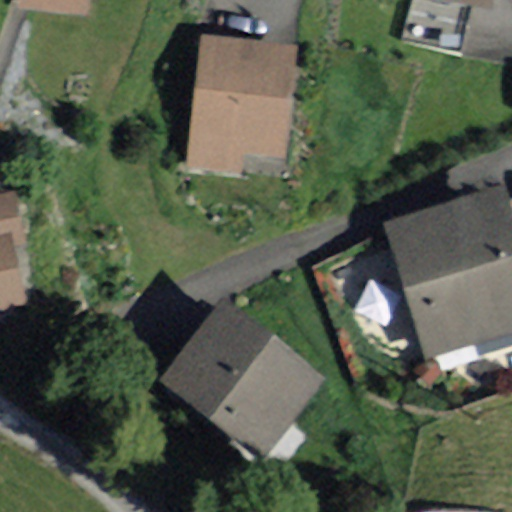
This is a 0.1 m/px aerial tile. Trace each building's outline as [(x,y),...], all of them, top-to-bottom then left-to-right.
[(26,0),(25,7),(85,14),(86,0),(26,0)] [(487,0),(422,0),(484,15),(487,0)] [(290,58),(208,48),(194,167),(236,172),(238,154),(278,158),(290,58)] [(23,251),(14,200),(0,202),(0,309),(22,306),(12,253),(23,251)] [(511,333),(511,248),(499,207),(397,239),(433,357),(511,333)] [(312,391),(222,320),(167,390),(256,461),(312,391)]
